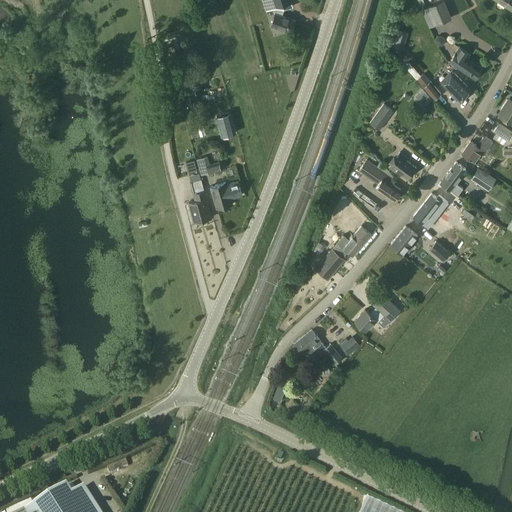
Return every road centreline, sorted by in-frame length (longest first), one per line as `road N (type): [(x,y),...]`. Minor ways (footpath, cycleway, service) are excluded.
road 1 (residential): [(248,421),(283,343),(441,166),(511,54)]
road 2 (tertiary): [(215,313),(295,123),(335,0)]
road 3 (unclassified): [(215,313),(167,154),(147,0)]
road 4 (tertiary): [(431,511),(248,421)]
road 5 (unclassified): [(0,489),(181,396)]
